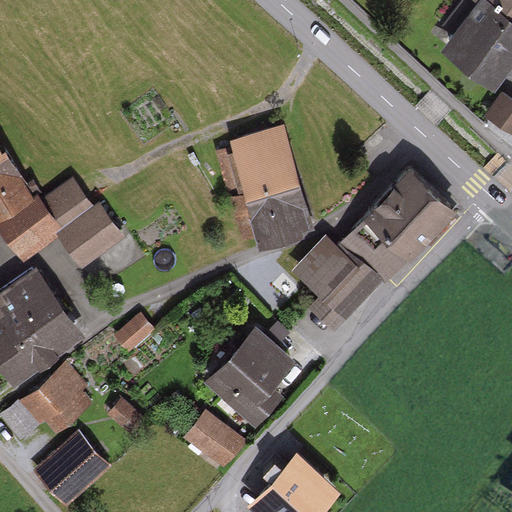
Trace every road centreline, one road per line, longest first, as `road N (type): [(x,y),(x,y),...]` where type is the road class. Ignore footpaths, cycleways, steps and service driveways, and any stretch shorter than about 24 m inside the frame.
road 1 (residential): [(490,194),(205,507)]
road 2 (residential): [(418,130),(355,204),(97,323)]
road 3 (primary): [(278,0),(418,130)]
road 4 (residential): [(97,323),(44,259),(0,257)]
road 5 (residential): [(97,323),(0,399)]
